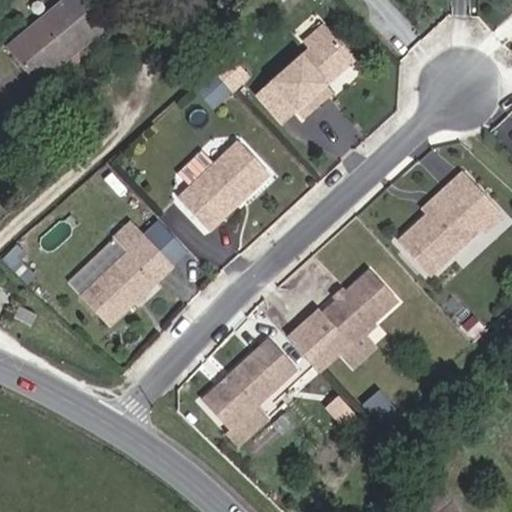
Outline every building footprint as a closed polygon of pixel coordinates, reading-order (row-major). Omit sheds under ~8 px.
[(64,0),(6,48),(36,84),(103,30),(79,0),(64,0)] [(306,38),(312,44),(330,28),(325,22),(306,38)] [(312,92),(323,83),(354,57),(330,28),(312,44),(271,79),(294,106),(302,115),(319,100),(312,92)] [(211,67),(213,69),(229,54),(225,49),(209,64),(211,67)] [(231,87),(247,73),(229,54),(213,69),(231,87)] [(211,67),(192,85),(211,105),(231,87),(213,69),(211,67)] [(294,106),(271,79),(256,92),(279,119),(294,106)] [(312,92),(319,100),(330,91),(323,83),(312,92)] [(180,196),(208,226),(270,168),(242,138),(180,196)] [(480,219),(496,204),(465,171),(448,187),(454,195),(433,215),(405,241),(436,272),(486,225),(480,219)] [(427,207),(433,215),(454,195),(448,187),(427,207)] [(486,225),(489,228),(505,213),(496,204),(480,219),(486,225)] [(83,295),(108,321),(171,261),(131,219),(114,235),(129,250),(83,295)] [(68,279),(83,295),(129,250),(114,235),(68,279)] [(31,264),(3,237),(0,239),(0,248),(24,271),(31,264)] [(311,321),(342,354),(401,299),(373,270),(349,293),(342,301),(327,315),(322,310),(311,321)] [(338,296),(342,301),(349,293),(345,289),(338,296)] [(34,310),(17,301),(10,312),(28,322),(34,310)] [(235,431),(261,405),(300,369),(271,340),(206,402),(235,431)] [(334,391),(328,398),(341,411),(348,405),(334,391)] [(231,435),(244,449),(274,419),(261,405),(235,431),(231,435)] [(437,511),(451,502),(442,490),(412,511),(437,511)] [(458,511),(451,502),(437,511),(458,511)]
